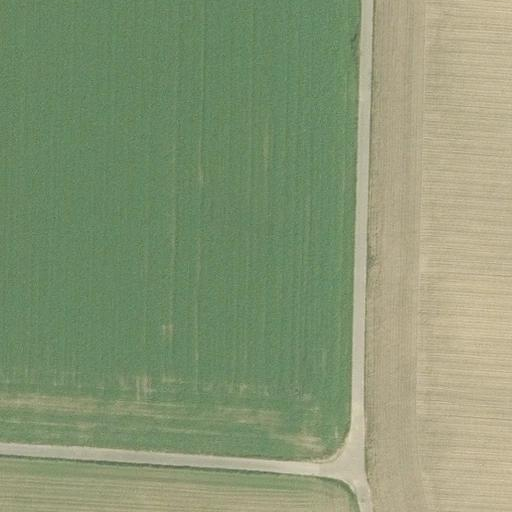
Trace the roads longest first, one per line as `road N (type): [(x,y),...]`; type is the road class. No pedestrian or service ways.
road 1 (track): [(366,0),(353,472),(363,511)]
road 2 (track): [(353,472),(0,449)]
